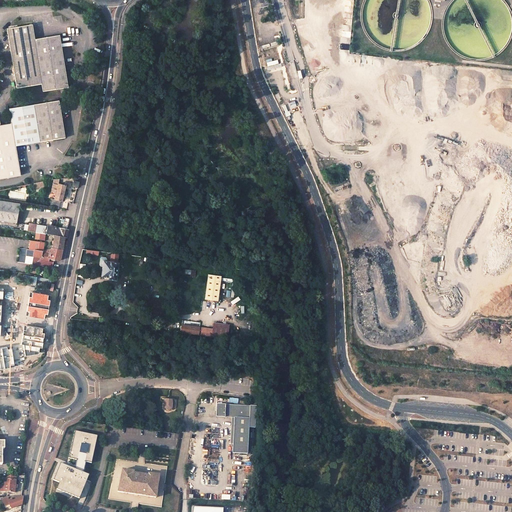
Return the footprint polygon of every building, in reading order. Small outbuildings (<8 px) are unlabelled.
[(434,13),(431,1),(430,0),(365,0),(364,3),(362,15),(363,27),(368,38),(377,46),(388,52),(399,53),(411,51),(421,45),(429,36),(434,25),(434,13)] [(511,7),(507,0),(453,0),(453,1),(446,11),(444,23),(445,35),(450,46),(459,55),(470,60),(481,61),(493,59),(503,53),(511,44),(511,42),(511,7)] [(32,24),(7,29),(17,88),(41,84),(43,91),(68,87),(59,35),(35,39),(32,24)] [(65,137),(59,100),(9,108),(11,123),(0,124),(0,178),(20,175),(16,145),(65,137)] [(59,208),(61,200),(62,200),(63,195),(66,196),(67,192),(64,191),(65,185),(53,183),(49,197),(52,198),(50,206),(59,208)] [(19,203),(0,199),(0,220),(17,223),(19,203)] [(36,232),(37,225),(29,223),(28,231),(36,232)] [(36,232),(45,233),(46,226),(37,225),(36,232)] [(54,227),(54,229),(47,228),(46,234),(54,235),(64,236),(66,237),(68,230),(54,227)] [(54,235),(52,248),(62,250),(64,243),(64,236),(54,235)] [(60,260),(62,250),(52,248),(50,248),(49,253),(42,252),(42,250),(40,250),(34,250),(34,251),(32,251),(32,256),(33,256),(32,264),(52,267),(53,264),(53,261),(49,260),(49,258),(60,260)] [(111,252),(109,261),(107,260),(107,259),(106,257),(102,256),(100,257),(99,264),(100,266),(102,266),(101,275),(108,276),(108,278),(115,280),(118,262),(117,261),(119,253),(111,252)] [(217,299),(220,275),(207,273),(204,298),(217,299)] [(28,303),(50,306),(52,294),(29,291),(28,303)] [(26,316),(49,319),(50,306),(28,303),(26,316)] [(23,330),(22,336),(43,339),(44,335),(41,334),(43,326),(27,324),(26,330),(23,330)] [(212,336),(213,329),(181,325),(180,332),(212,336)] [(228,338),(229,328),(218,327),(217,337),(228,338)] [(23,345),(25,357),(39,354),(39,352),(41,352),(43,339),(22,336),(21,344),(23,345)] [(0,371),(4,372),(17,368),(12,349),(7,351),(7,348),(0,349),(0,371)] [(173,400),(165,399),(164,407),(164,408),(165,409),(166,409),(167,409),(168,410),(169,410),(170,410),(171,409),(172,409),(172,408),(173,400)] [(246,452),(248,406),(215,404),(214,417),(233,417),(231,452),(246,452)] [(73,468),(82,469),(84,462),(90,463),(95,435),(72,431),(67,458),(75,460),(73,468)] [(77,499),(87,475),(57,464),(51,480),(56,482),(53,490),(77,499)] [(156,497),(159,475),(148,473),(148,475),(133,473),(133,471),(122,469),(117,491),(144,495),(144,496),(156,497)] [(4,477),(3,491),(14,492),(16,475),(10,475),(4,477)] [(4,503),(5,506),(9,504),(11,508),(22,503),(23,500),(23,496),(11,501),(4,503)]
